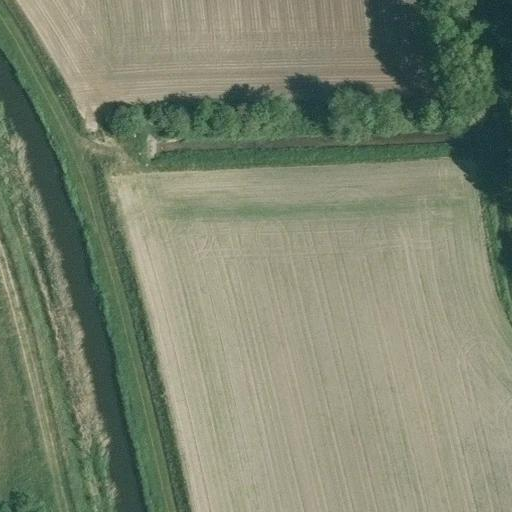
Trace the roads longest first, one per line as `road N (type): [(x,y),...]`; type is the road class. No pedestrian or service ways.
road 1 (track): [(0,37),(87,192),(123,304),(172,511)]
road 2 (track): [(0,225),(28,309),(74,511)]
